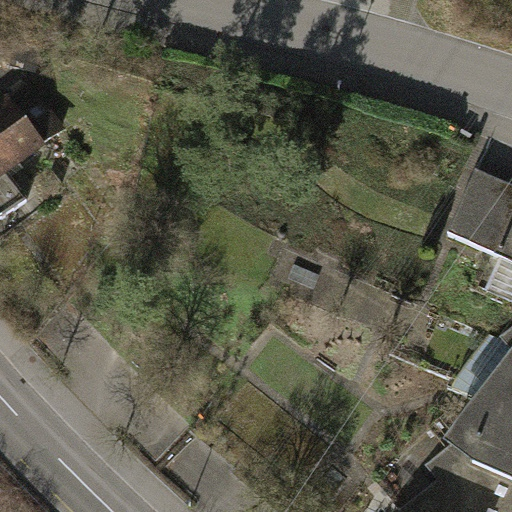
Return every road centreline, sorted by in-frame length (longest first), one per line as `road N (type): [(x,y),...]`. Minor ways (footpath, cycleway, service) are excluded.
road 1 (residential): [(511,94),(173,0)]
road 2 (tertiary): [(0,391),(115,511)]
